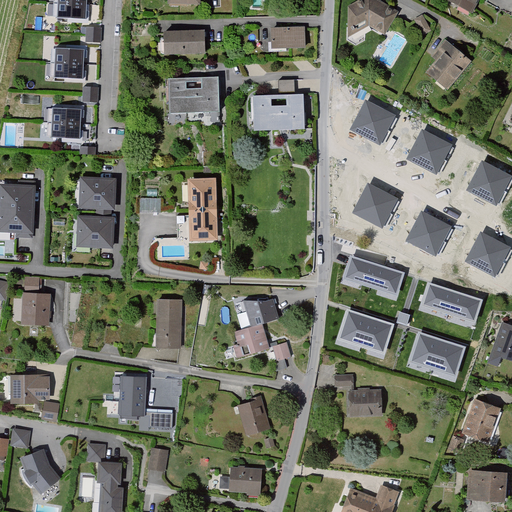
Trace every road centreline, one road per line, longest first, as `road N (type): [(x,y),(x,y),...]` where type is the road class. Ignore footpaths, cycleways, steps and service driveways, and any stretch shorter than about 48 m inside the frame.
road 1 (residential): [(329,0),(321,300),(276,511)]
road 2 (residential): [(102,145),(109,0)]
